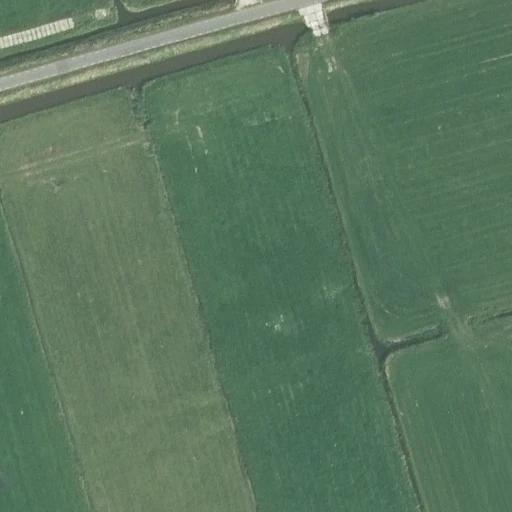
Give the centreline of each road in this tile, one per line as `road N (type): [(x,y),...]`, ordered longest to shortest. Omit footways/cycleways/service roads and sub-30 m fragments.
road 1 (track): [(465,350),(313,0)]
road 2 (unclassified): [(0,84),(302,0)]
